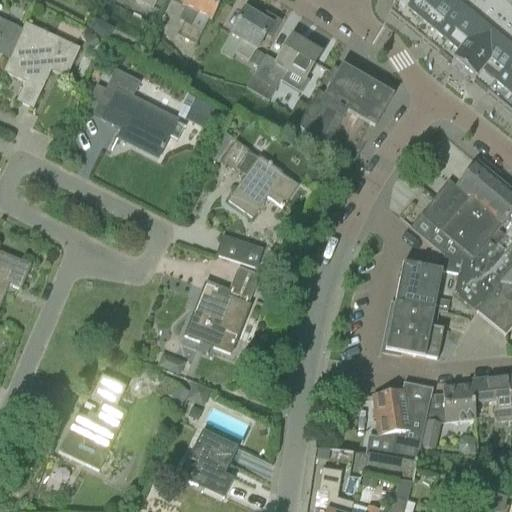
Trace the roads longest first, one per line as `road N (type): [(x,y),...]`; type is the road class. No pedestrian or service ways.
road 1 (residential): [(285,511),(324,297),(353,218),(434,100)]
road 2 (residential): [(80,245),(142,274),(163,236),(26,165),(6,207)]
road 3 (residential): [(80,245),(0,431)]
road 4 (residential): [(434,100),(384,43),(344,17)]
